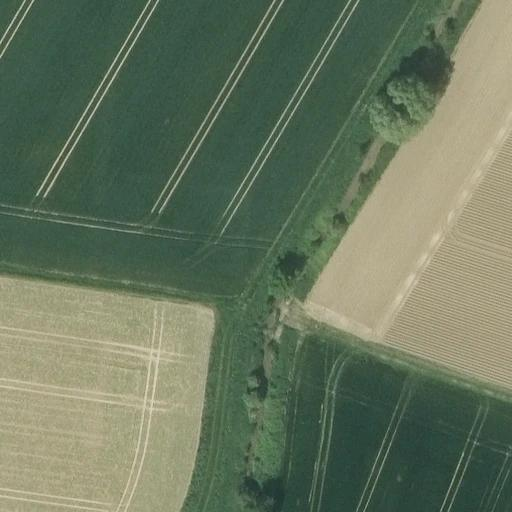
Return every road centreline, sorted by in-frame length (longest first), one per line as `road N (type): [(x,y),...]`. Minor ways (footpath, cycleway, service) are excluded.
road 1 (track): [(425,0),(237,315)]
road 2 (track): [(213,511),(228,459),(237,315),(144,297)]
road 3 (track): [(299,324),(511,397)]
road 4 (track): [(0,274),(144,297)]
